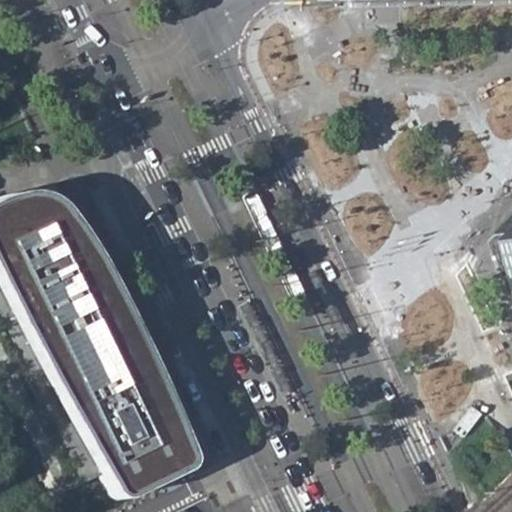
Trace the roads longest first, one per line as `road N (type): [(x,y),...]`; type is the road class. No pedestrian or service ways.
road 1 (primary): [(444,511),(211,22)]
road 2 (primary): [(124,112),(317,511)]
road 3 (tertiary): [(124,112),(107,134),(104,164),(270,511)]
road 4 (primary): [(103,68),(135,67),(188,46),(211,22)]
